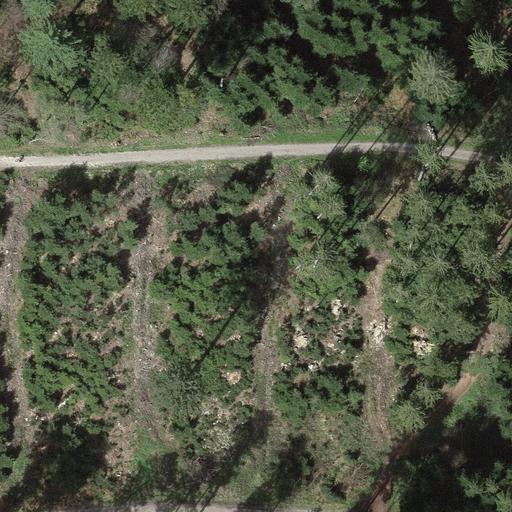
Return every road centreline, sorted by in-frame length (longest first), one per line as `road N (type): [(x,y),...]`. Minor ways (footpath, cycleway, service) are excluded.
road 1 (track): [(511,169),(431,144),(328,144),(167,167),(0,159)]
road 2 (track): [(285,511),(207,505),(110,511)]
